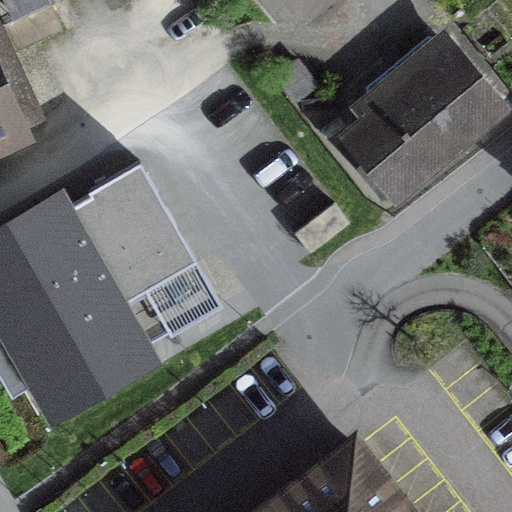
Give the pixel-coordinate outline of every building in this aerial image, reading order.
[(268,0),(287,25),(321,0),(268,0)] [(0,43),(0,172),(49,150),(0,43)] [(394,214),(503,123),(437,45),(348,119),(358,132),(339,148),(394,214)] [(0,223),(0,319),(53,412),(155,354),(146,339),(221,300),(140,159),(90,187),(92,191),(69,204),(60,189),(0,223)] [(431,511),(363,425),(251,511),(431,511)]
